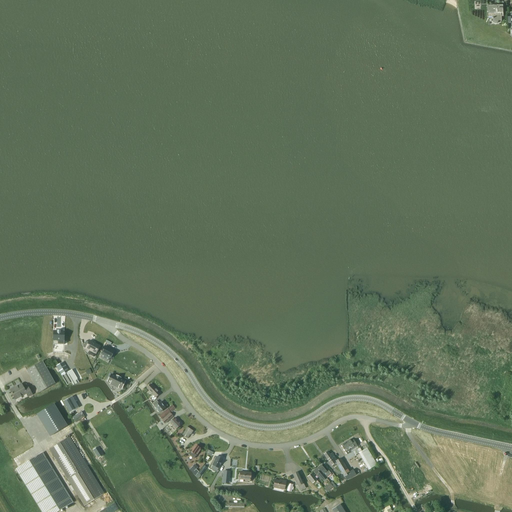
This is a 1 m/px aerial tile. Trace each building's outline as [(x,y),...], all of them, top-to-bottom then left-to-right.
[(493,17),(493,21),(493,22),(493,23),(494,23),(494,24),(495,24),(496,24),(497,24),(497,23),(498,23),(498,22),(498,21),(502,21),(502,17),(504,17),(503,9),(503,6),(501,6),(488,6),(489,17),(493,17)] [(53,332),(53,345),(63,345),(64,332),(60,332),(60,331),(58,331),(57,331),(57,332),(53,332)] [(87,339),(85,343),(97,349),(99,343),(90,338),(88,341),(87,339)] [(105,347),(101,354),(110,359),(115,352),(105,347)] [(26,370),(39,393),(55,384),(42,361),(26,370)] [(63,362),(56,366),(62,376),(69,372),(63,362)] [(69,372),(62,376),(67,385),(72,382),(73,385),(79,383),(77,379),(72,370),(69,372)] [(119,378),(119,377),(117,376),(116,376),(116,377),(111,375),(107,382),(114,385),(114,386),(118,388),(118,387),(119,388),(121,385),(122,384),(121,384),(123,380),(120,379),(120,378),(119,378)] [(10,391),(12,393),(11,394),(12,395),(12,394),(15,400),(26,393),(28,397),(32,395),(26,384),(22,386),(22,384),(18,386),(18,387),(11,391),(10,391)] [(150,398),(153,401),(156,398),(160,393),(151,384),(147,388),(153,395),(150,398)] [(72,396),(63,402),(69,413),(79,408),(72,396)] [(154,407),(159,413),(165,408),(160,402),(159,403),(157,401),(152,404),(154,406),(154,407)] [(54,404),(36,415),(50,436),(67,426),(54,404)] [(159,416),(162,420),(165,417),(170,412),(168,409),(159,416)] [(170,413),(162,421),(164,424),(173,416),(170,413)] [(169,423),(175,430),(181,425),(174,418),(169,423)] [(187,427),(184,431),(190,435),(191,435),(193,431),(187,427)] [(49,450),(84,506),(104,494),(69,437),(49,450)] [(351,450),(357,446),(353,440),(351,442),(350,440),(341,445),(345,452),(346,451),(348,454),(351,453),(349,449),(350,449),(351,450)] [(190,456),(194,458),(196,456),(201,449),(196,446),(192,452),(190,451),(188,454),(190,456)] [(97,447),(93,450),(98,457),(102,454),(97,447)] [(361,451),(359,453),(369,470),(377,465),(367,448),(361,451)] [(328,452),(323,454),(331,465),(335,463),(335,461),(337,460),(332,453),(330,455),(328,452)] [(351,453),(345,457),(348,460),(356,456),(356,455),(354,452),(351,453)] [(57,511),(72,503),(42,453),(16,469),(42,511),(57,511)] [(216,457),(212,465),(218,468),(222,460),(216,457)] [(337,460),(335,461),(335,463),(344,477),(345,477),(350,473),(341,458),(337,460)] [(321,465),(317,468),(320,472),(321,471),(326,478),(331,474),(323,464),(321,466),(321,465)] [(203,466),(198,473),(200,475),(206,468),(203,466)] [(317,468),(313,471),(316,475),(318,474),(319,476),(321,479),(323,481),(324,482),(328,480),(326,478),(321,471),(320,472),(317,468)] [(239,479),(250,480),(251,472),(240,471),(240,473),(239,479)] [(298,472),(293,475),(300,491),(306,488),(303,483),(304,483),(304,482),(303,482),(298,472)] [(317,480),(312,473),(307,477),(312,484),(317,480)] [(273,488),(284,490),(286,481),(280,480),(279,480),(275,480),(273,488)]
